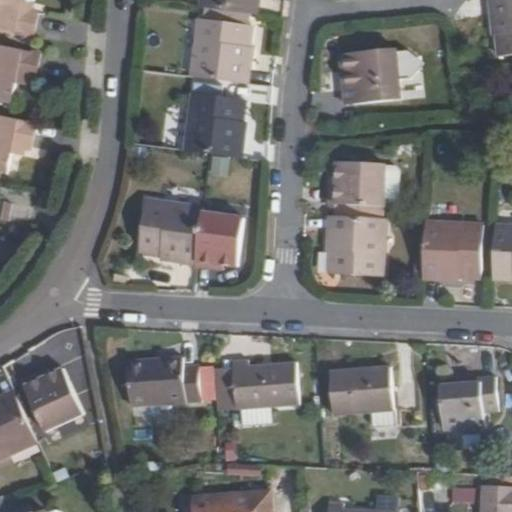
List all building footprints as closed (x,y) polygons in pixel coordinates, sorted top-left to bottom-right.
[(0,0),(0,32),(21,36),(34,38),(39,13),(33,12),(21,10),(23,1),(22,0),(0,0)] [(203,0),(203,6),(259,13),(260,0),(203,0)] [(511,0),(490,0),(493,30),(497,30),(499,56),(511,54),(511,0)] [(35,4),(23,1),(21,10),(33,12),(35,4)] [(201,19),(194,76),(249,84),(253,52),(250,52),(253,25),(250,25),(250,16),(208,10),(207,19),(201,19)] [(0,102),(13,105),(17,85),(18,77),(31,80),(37,81),(41,55),(0,46),(0,102)] [(397,49),(341,55),(343,71),(351,71),(354,105),(402,100),(400,81),(397,52),(397,49)] [(397,52),(400,81),(411,79),(419,70),(418,58),(408,51),(397,52)] [(351,71),(343,71),(346,105),(354,105),(351,71)] [(18,77),(17,85),(30,87),(31,80),(18,77)] [(188,150),(213,153),(231,156),(243,157),(247,128),(244,127),(247,101),(195,94),(188,150)] [(37,124),(0,117),(0,173),(8,175),(12,155),(14,147),(27,149),(32,150),(37,124)] [(25,157),(27,149),(14,147),(12,155),(25,157)] [(342,176),(334,176),(333,202),(342,202),(359,204),(381,205),(385,205),(387,163),(343,161),(342,176)] [(167,258),(199,263),(202,239),(205,212),(206,207),(148,200),(141,251),(167,255),(167,258)] [(13,204),(1,202),(0,207),(0,219),(10,221),(13,204)] [(359,204),(342,202),(341,215),(358,216),(359,204)] [(381,205),(359,204),(358,216),(364,216),(381,218),(381,205)] [(246,217),(205,212),(202,239),(199,263),(199,265),(224,269),(225,261),(240,263),(246,217)] [(385,275),(388,218),(381,218),(364,216),(358,216),(341,215),(332,215),(329,246),(334,246),(333,272),(385,275)] [(485,224),(428,220),(425,277),(456,279),(456,275),(482,276),(485,224)] [(511,224),(498,224),(495,276),(511,277),(511,224)] [(165,366),(131,369),(134,405),(203,400),(200,366),(186,367),(186,359),(164,361),(165,366)] [(239,409),(243,409),(271,407),(303,405),(301,363),(252,366),(251,359),(236,360),(236,366),(239,409)] [(131,363),(131,369),(165,366),(164,361),(131,363)] [(239,409),(236,366),(216,367),(219,410),(239,409)] [(338,413),(378,410),(398,408),(395,367),(335,373),(338,413)] [(50,371),(26,382),(49,432),(86,415),(67,372),(54,378),(50,371)] [(464,383),(444,385),(448,429),(488,426),(486,411),(501,410),(498,377),(464,380),(464,383)] [(0,461),(42,443),(24,406),(17,391),(0,399),(0,461)] [(272,420),(271,407),(243,409),(244,422),(272,420)] [(399,424),(398,408),(378,410),(380,426),(399,424)] [(511,511),(511,487),(486,487),(484,511),(511,511)] [(455,505),(479,504),(478,489),(455,489),(455,505)] [(275,511),(274,491),(195,497),(196,511),(275,511)] [(347,504),(331,503),(330,511),(369,511),(347,510),(347,504)]
